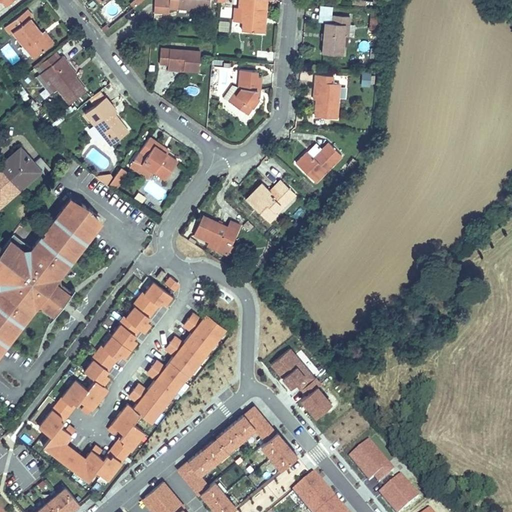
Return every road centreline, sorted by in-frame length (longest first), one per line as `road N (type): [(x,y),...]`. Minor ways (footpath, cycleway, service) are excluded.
road 1 (residential): [(67,0),(146,94),(221,143)]
road 2 (residential): [(221,143),(239,155),(281,119),(290,0)]
road 3 (residential): [(187,271),(184,296),(91,422)]
road 4 (residential): [(253,385),(368,511)]
road 5 (residential): [(187,271),(223,276),(240,290),(253,385)]
road 6 (residential): [(221,143),(166,229),(164,245),(187,271)]
road 7 (residential): [(253,385),(162,464)]
